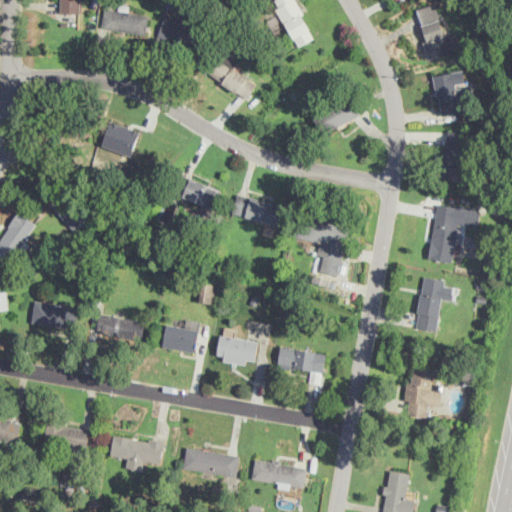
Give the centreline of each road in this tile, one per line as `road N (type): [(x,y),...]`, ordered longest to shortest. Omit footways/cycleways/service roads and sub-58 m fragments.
road 1 (residential): [(336,511),(397,143),(385,65),(349,0)]
road 2 (residential): [(14,75),(126,84),(255,152),(392,183)]
road 3 (residential): [(0,365),(352,425)]
road 4 (residential): [(11,0),(13,98),(0,149)]
